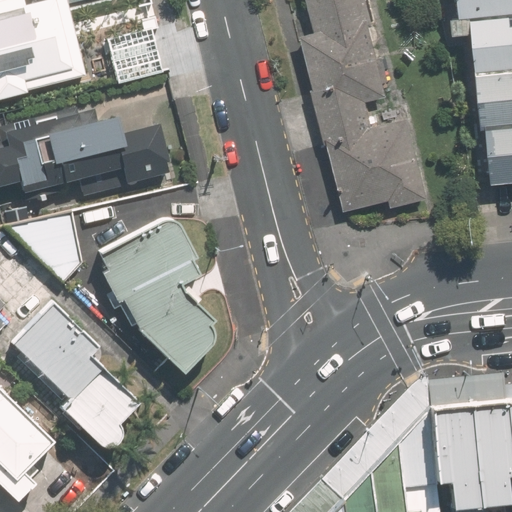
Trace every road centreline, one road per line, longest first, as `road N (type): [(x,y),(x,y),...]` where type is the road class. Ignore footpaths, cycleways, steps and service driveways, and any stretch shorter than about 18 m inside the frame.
road 1 (tertiary): [(338,367),(291,280),(218,0)]
road 2 (secondary): [(194,511),(338,367)]
road 3 (secondary): [(338,367),(420,316),(511,302)]
